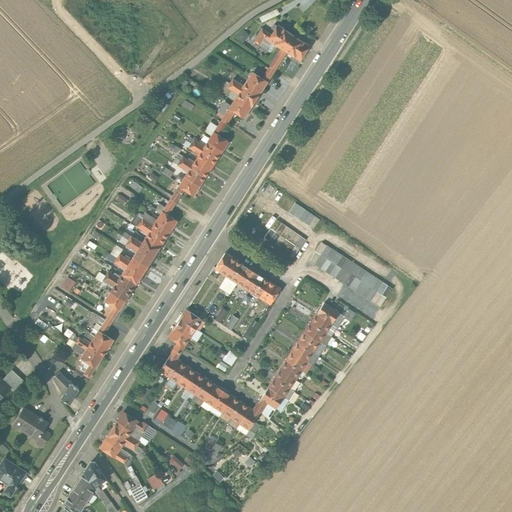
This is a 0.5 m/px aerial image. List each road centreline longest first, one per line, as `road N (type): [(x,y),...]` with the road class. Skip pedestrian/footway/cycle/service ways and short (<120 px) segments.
road 1 (track): [(0,201),(278,0)]
road 2 (primary): [(362,0),(210,235)]
road 3 (residential): [(210,235),(291,287),(228,386)]
road 4 (unclassified): [(81,431),(0,306)]
road 5 (primary): [(147,330),(81,431)]
